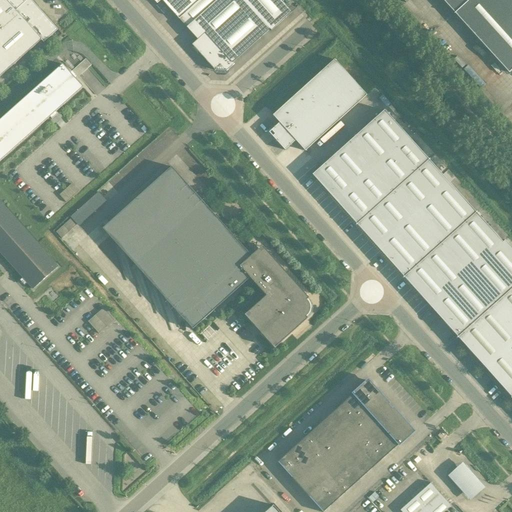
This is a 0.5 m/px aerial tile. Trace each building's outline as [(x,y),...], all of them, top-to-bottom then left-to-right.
[(0,0),(0,77),(42,41),(42,42),(44,43),(58,30),(31,0),(0,0)] [(153,0),(157,4),(161,0),(179,20),(182,16),(200,0),(153,0)] [(200,0),(182,16),(179,20),(186,28),(197,40),(192,45),(194,47),(192,48),(192,47),(192,48),(198,54),(197,53),(199,52),(214,70),(215,71),(216,69),(218,71),(224,71),(225,70),(226,71),(227,70),(234,64),(233,63),(270,30),(271,31),(287,16),(292,12),(280,0),(200,0)] [(443,0),(454,12),(467,0),(443,0)] [(511,0),(467,0),(454,12),(509,72),(511,69),(511,0)] [(279,123),(271,130),(275,134),(272,137),(285,150),(296,141),(305,151),(366,95),(334,60),(273,115),(279,123)] [(0,250),(33,287),(32,288),(33,289),(58,267),(57,266),(56,267),(0,204),(0,161),(83,87),(63,65),(0,120),(0,250)] [(312,175),(362,231),(412,287),(457,338),(462,342),(511,397),(510,398),(510,399),(511,399),(511,398),(511,248),(505,241),(503,243),(484,222),(434,166),(384,110),(312,175)] [(171,167),(102,229),(106,233),(107,233),(110,236),(118,233),(125,253),(133,250),(140,269),(148,266),(155,286),(163,283),(170,303),(185,320),(184,320),(192,329),(250,278),(266,296),(244,315),(253,324),(273,347),(282,339),(306,317),(307,317),(307,316),(308,316),(308,315),(309,315),(309,314),(309,313),(310,313),(310,312),(310,311),(311,311),(311,310),(311,309),(311,308),(311,307),(311,306),(311,305),(310,305),(310,304),(310,303),(309,302),(309,301),(308,301),(308,300),(307,300),(309,298),(284,270),(264,249),(253,258),(171,167)] [(73,195),(70,192),(74,188),(71,185),(62,194),(69,200),(73,195)] [(100,333),(115,319),(104,307),(89,321),(100,333)] [(345,447),(390,406),(368,381),(323,421),(345,447)] [(413,431),(390,406),(345,447),(368,472),(413,431)] [(345,447),(323,421),(277,462),(300,487),(345,447)] [(442,431),(438,435),(441,440),(446,435),(442,431)] [(323,511),(368,472),(345,447),(300,487),(322,511),(323,511)] [(462,461),(447,474),(470,499),(485,486),(462,461)] [(412,499),(400,510),(401,511),(444,511),(451,506),(439,493),(431,483),(412,499)]
